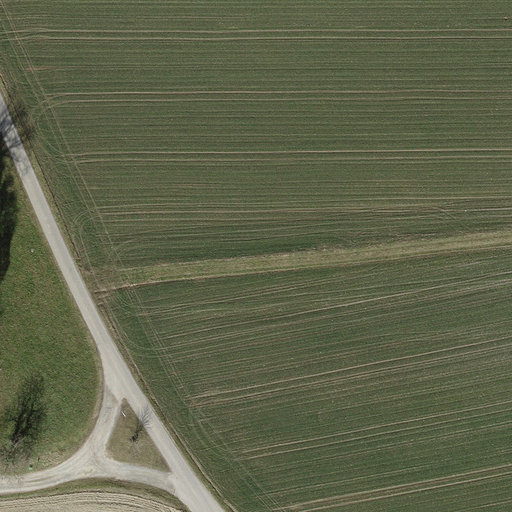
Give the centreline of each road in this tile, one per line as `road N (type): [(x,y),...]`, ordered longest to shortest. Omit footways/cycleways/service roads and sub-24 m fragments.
road 1 (track): [(0,116),(115,361),(213,511)]
road 2 (track): [(115,361),(107,417),(81,468),(0,484)]
road 3 (track): [(81,468),(201,493)]
